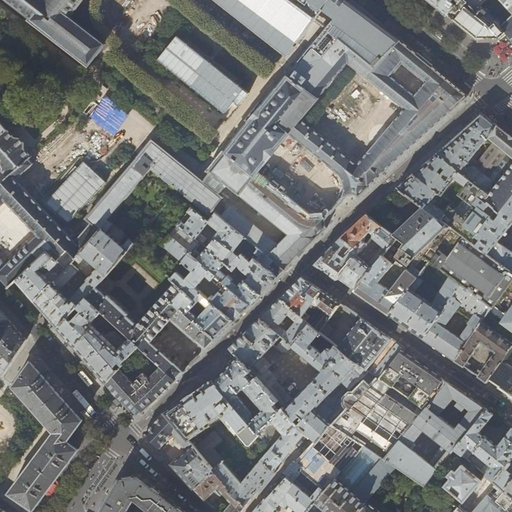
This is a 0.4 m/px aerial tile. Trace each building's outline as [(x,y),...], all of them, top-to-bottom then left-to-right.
[(6,0),(29,18),(28,19),(90,67),(107,44),(71,16),(83,0),(6,0)] [(301,44),(326,13),(336,0),(215,0),(288,56),(289,55),(291,56),(298,48),(297,47),(299,43),(301,44)] [(347,0),(346,0),(336,0),(326,13),(332,17),(338,22),(328,32),(373,68),(401,40),(389,31),(361,7),(355,2),(352,5),(347,0)] [(429,0),(447,15),(461,0),(429,0)] [(511,0),(461,0),(447,15),(477,39),(480,39),(480,38),(484,38),(484,40),(485,40),(485,38),(489,38),(493,38),(493,40),(494,40),(494,38),(497,38),(498,39),(501,39),(507,34),(511,38),(511,0)] [(420,55),(418,54),(417,53),(416,53),(401,40),(373,68),(328,32),(300,64),(289,76),(304,89),(317,97),(347,62),(388,94),(387,95),(392,99),(397,103),(397,102),(405,108),(385,132),(384,132),(377,140),(378,141),(357,165),(368,187),(393,163),(467,97),(467,95),(432,66),(431,65),(430,63),(429,64),(428,64),(427,64),(427,63),(424,60),(420,58),(420,57),(420,56),(420,55)] [(157,59),(226,112),(234,101),(239,105),(250,91),(176,34),(157,59)] [(369,187),(368,187),(357,165),(349,158),(349,157),(345,154),(340,150),(340,151),(301,119),(319,99),(317,97),(304,89),(289,76),(287,75),(285,77),(286,77),(278,87),(277,87),(259,109),(258,109),(258,110),(254,115),(254,114),(253,115),(254,116),(250,120),(249,121),(235,138),(235,139),(228,149),(227,149),(226,150),(226,151),(210,170),(211,171),(230,186),(283,229),(289,234),(279,245),(277,243),(276,242),(275,243),(269,238),(270,237),(268,236),(268,237),(262,232),(262,231),(261,230),(260,231),(254,226),(255,225),(253,224),(247,220),(247,219),(246,218),(239,213),(238,212),(232,207),(233,207),(231,205),(222,218),(245,237),(252,243),(259,249),(285,269),(293,261),(295,259),(295,258),(298,255),(300,253),(301,253),(301,252),(302,253),(304,250),(317,238),(319,236),(324,230),(325,230),(327,228),(326,226),(325,225),(325,224),(325,222),(325,220),(327,217),(328,216),(330,214),(331,213),(333,211),(333,210),(334,210),(333,209),(332,209),(331,209),(330,211),(330,212),(329,212),(328,214),(323,217),(320,217),(316,217),(304,213),(304,212),(299,209),(293,205),(255,175),(256,174),(265,164),(265,163),(288,135),(289,135),(290,134),(327,164),(327,165),(332,169),(337,173),(338,173),(343,186),(344,189),(344,192),(342,195),(341,199),(340,199),(338,201),(338,202),(338,203),(340,202),(341,202),(341,201),(342,202),(342,201),(343,200),(343,199),(345,198),(345,197),(347,196),(349,195),(351,195),(352,194),(354,195),(356,195),(357,196),(358,197),(360,195),(366,189),(369,187)] [(448,144),(438,152),(463,174),(469,167),(465,164),(486,138),(486,137),(497,125),(482,113),(448,144)] [(0,137),(8,130),(8,129),(1,122),(0,120),(0,137)] [(511,137),(497,125),(486,137),(486,138),(493,143),(476,163),(474,166),(469,166),(469,167),(463,174),(489,193),(485,200),(495,208),(501,213),(511,199),(511,137)] [(25,149),(25,144),(20,139),(15,137),(8,130),(0,137),(0,164),(1,166),(2,166),(3,167),(3,170),(2,171),(3,171),(8,177),(11,175),(32,157),(25,149)] [(86,216),(101,228),(112,217),(152,170),(154,168),(212,216),(228,198),(223,194),(227,189),(230,186),(211,171),(208,174),(205,178),(152,135),(86,216)] [(398,187),(424,206),(471,241),(495,208),(485,200),(489,193),(463,174),(438,152),(401,185),(398,187)] [(0,279),(7,288),(8,288),(16,281),(48,252),(54,258),(66,270),(82,251),(11,175),(8,177),(0,183),(0,279)] [(511,271),(511,199),(501,213),(495,208),(471,241),(511,271)] [(424,206),(394,235),(398,237),(383,256),(393,265),(396,261),(408,270),(412,265),(421,272),(430,261),(461,284),(493,307),(511,280),(511,271),(471,241),(424,206)] [(193,208),(179,225),(201,244),(206,238),(200,233),(210,221),(193,208)] [(220,231),(206,248),(224,264),(245,237),(222,218),(217,214),(214,218),(210,222),(220,231)] [(348,232),(341,237),(360,251),(382,226),(367,215),(365,217),(348,232)] [(87,297),(95,289),(107,276),(137,240),(112,217),(101,228),(82,251),(66,270),(35,302),(46,314),(58,328),(87,297)] [(179,225),(170,235),(216,275),(224,264),(206,248),(200,255),(195,250),(201,244),(179,225)] [(347,283),(356,289),(365,277),(383,256),(398,237),(394,235),(382,226),(360,251),(347,266),(339,277),(347,283)] [(212,279),(216,275),(170,235),(150,260),(175,282),(194,299),(201,292),(201,291),(197,287),(207,275),(212,279)] [(276,278),(278,277),(257,260),(254,257),(249,253),(250,251),(247,249),(252,243),(245,237),(224,264),(261,294),(276,278)] [(337,280),(339,277),(347,266),(360,251),(341,237),(327,251),(317,262),(314,264),(314,265),(315,265),(326,272),(337,280)] [(254,257),(256,253),(259,249),(252,243),(247,249),(250,251),(249,253),(254,257)] [(283,271),(285,269),(259,249),(256,253),(260,256),(257,260),(278,277),(283,271)] [(18,283),(35,302),(66,270),(54,258),(48,252),(16,281),(18,283)] [(371,303),(389,315),(421,272),(412,265),(408,270),(396,261),(393,265),(383,256),(365,277),(356,289),(354,292),(371,303)] [(430,261),(421,272),(389,315),(404,326),(423,338),(461,284),(430,261)] [(259,296),(261,294),(224,264),(216,275),(250,304),(259,296)] [(241,314),(250,304),(216,275),(212,279),(223,288),(211,301),(235,321),(238,318),(241,314)] [(302,277),(292,286),(290,288),(279,299),(318,332),(341,304),(330,296),(302,277)] [(128,315),(129,313),(109,294),(105,298),(95,289),(87,297),(103,312),(132,338),(139,345),(162,366),(176,379),(185,371),(184,371),(187,368),(184,368),(182,368),(179,367),(152,341),(172,318),(200,345),(202,348),(203,351),(203,352),(235,321),(211,301),(201,292),(194,299),(175,282),(138,324),(128,315)] [(493,307),(461,284),(423,338),(439,349),(455,361),(482,322),(493,307)] [(76,348),(107,383),(123,364),(139,345),(132,338),(127,343),(117,333),(111,333),(107,337),(104,333),(102,335),(91,325),(103,312),(87,297),(58,328),(76,348)] [(237,356),(285,409),(305,432),(306,432),(316,442),(317,442),(331,425),(331,423),(326,418),(332,411),(322,402),(327,397),(331,393),(342,381),(350,389),(358,382),(359,382),(361,380),(364,382),(355,393),(350,393),(345,398),(346,404),(350,409),(335,423),(334,422),(331,424),(331,425),(364,446),(383,458),(424,409),(420,406),(410,399),(393,387),(380,378),(373,373),(367,369),(351,359),(338,347),(318,332),(279,299),(248,330),(231,346),(230,347),(232,349),(237,356)] [(511,331),(511,306),(500,323),(511,331)] [(0,342),(3,340),(0,335),(0,328),(2,327),(10,320),(0,307),(0,342)] [(361,317),(338,347),(351,359),(367,369),(392,338),(361,317)] [(4,356),(5,357),(10,363),(15,355),(26,341),(26,340),(26,339),(14,323),(10,320),(2,327),(0,328),(0,335),(3,340),(0,342),(0,351),(2,354),(4,356)] [(487,383),(489,379),(502,361),(511,347),(511,343),(482,322),(455,361),(467,369),(470,364),(466,362),(481,342),(496,352),(482,372),(478,370),(474,374),(487,383)] [(396,342),(373,373),(380,378),(401,350),(404,347),(396,342)] [(413,358),(401,350),(380,378),(393,387),(402,374),(419,386),(410,399),(420,406),(444,379),(433,372),(413,358)] [(258,432),(285,409),(237,356),(231,363),(214,381),(258,432)] [(10,363),(5,357),(0,360),(0,373),(1,374),(10,363)] [(9,493),(33,510),(44,495),(78,449),(67,441),(83,420),(81,418),(65,400),(56,390),(48,381),(31,361),(30,361),(13,387),(50,427),(54,432),(43,447),(20,478),(9,493)] [(511,395),(511,367),(511,368),(502,361),(489,379),(500,385),(499,387),(503,390),(511,395)] [(121,370),(124,366),(123,364),(107,383),(111,387),(115,393),(132,411),(134,409),(141,409),(142,412),(157,398),(176,379),(162,366),(149,379),(144,373),(138,378),(139,379),(134,384),(121,370)] [(245,507),(305,432),(285,409),(258,432),(214,381),(213,379),(198,390),(166,412),(189,440),(210,426),(208,423),(220,415),(225,419),(223,420),(228,425),(229,424),(238,434),(237,434),(246,444),(248,445),(249,445),(250,445),(260,435),(273,447),(243,482),(228,466),(238,456),(215,429),(193,445),(215,471),(230,489),(229,490),(245,507)] [(448,382),(444,379),(420,406),(424,409),(448,382)] [(448,457),(454,448),(486,409),(467,396),(448,382),(424,409),(383,458),(396,466),(425,485),(434,474),(448,457)] [(493,413),(486,409),(454,448),(461,453),(467,459),(474,451),(486,461),(480,469),(497,483),(504,489),(511,479),(511,427),(498,445),(479,431),(493,413)] [(192,484),(195,488),(215,471),(193,445),(189,440),(166,412),(165,413),(157,421),(148,431),(146,431),(144,433),(144,435),(146,436),(148,436),(148,437),(160,449),(174,434),(177,439),(187,451),(173,463),(173,464),(192,484)] [(272,511),(280,503),(287,508),(290,504),(299,511),(307,511),(364,446),(331,425),(331,424),(331,425),(317,442),(316,442),(296,466),(255,511),(272,511)] [(357,511),(367,500),(396,466),(383,458),(364,446),(307,511),(357,511)] [(454,462),(461,453),(454,448),(448,457),(454,462)] [(458,507),(453,511),(511,511),(511,496),(504,489),(497,483),(472,511),(470,511),(461,504),(481,480),(462,464),(456,471),(453,469),(448,475),(451,478),(445,484),(434,474),(425,485),(458,507)] [(206,499),(215,508),(219,511),(240,511),(245,507),(229,490),(230,489),(215,471),(195,488),(206,499)] [(185,511),(172,501),(162,493),(141,476),(139,475),(120,479),(104,506),(100,511),(185,511)] [(377,511),(379,510),(367,500),(357,511),(377,511)]
